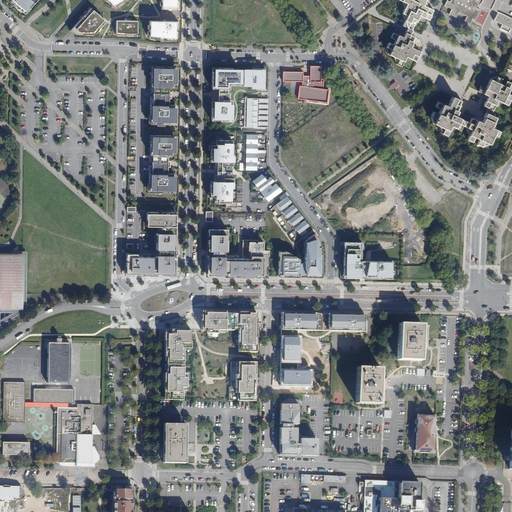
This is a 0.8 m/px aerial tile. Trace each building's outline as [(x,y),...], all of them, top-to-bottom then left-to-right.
[(10,0),(10,1),(11,2),(10,3),(12,4),(13,3),(14,5),(13,6),(15,8),(16,6),(17,7),(19,5),(21,7),(19,9),(25,14),(24,13),(30,7),(29,6),(32,2),(34,3),(36,0),(10,0)] [(177,0),(160,0),(161,9),(177,9),(177,0)] [(407,27),(412,30),(419,15),(429,20),(434,10),(424,5),(426,0),(425,0),(399,0),(406,3),(402,13),(407,15),(402,25),(407,27)] [(458,12),(467,16),(464,21),(470,24),(472,19),(475,20),(482,6),(490,10),(491,9),(498,12),(494,21),(502,25),(500,29),(508,32),(510,28),(511,29),(511,0),(451,0),(451,2),(447,0),(444,6),(451,9),(449,14),(456,17),(458,12)] [(105,22),(90,8),(70,30),(75,34),(94,34),(105,22)] [(136,36),(136,23),(115,20),(115,35),(126,35),(136,36)] [(149,21),(148,38),(161,40),(176,41),(177,22),(149,21)] [(415,61),(419,51),(410,46),(414,37),(410,35),(411,32),(412,30),(407,27),(406,30),(404,33),(402,37),(393,32),(391,37),(395,39),(393,44),(388,42),(386,47),(388,54),(398,59),(396,63),(401,66),(405,56),(415,61)] [(301,72),(281,71),(281,81),(301,82),(301,86),(298,85),(297,98),(326,102),(327,89),(322,88),(322,81),(319,81),(320,65),(309,65),(308,76),(301,76),(301,72)] [(174,67),(150,66),(150,85),(150,92),(152,92),(152,97),(149,97),(149,121),(156,121),(156,123),(170,124),(170,120),(175,120),(176,109),(174,109),(174,105),(168,105),(168,86),(172,86),(172,82),(176,82),(176,71),(174,71),(174,67)] [(228,85),(239,85),(239,71),(224,70),(224,69),(211,69),(211,88),(217,88),(217,93),(228,93),(228,85)] [(255,87),(255,90),(263,90),(263,69),(250,69),(250,71),(242,71),(242,85),(250,85),(250,87),(255,87)] [(499,83),(501,79),(497,77),(490,78),(487,83),(480,86),(478,91),(487,96),(486,98),(483,105),(487,108),(484,113),(480,121),(478,120),(471,117),(468,121),(458,116),(454,115),(461,101),(451,96),(446,105),(437,101),(435,105),(440,108),(437,112),(433,110),(430,115),(432,123),(442,128),(440,132),(444,135),(449,125),(459,129),(461,125),(470,129),(465,140),(470,142),(472,137),(478,140),(475,144),(480,146),(488,144),(493,133),(498,136),(500,131),(490,127),(495,117),(490,115),(497,100),(507,105),(509,100),(511,101),(511,95),(507,93),(511,83),(507,81),(504,86),(499,83)] [(392,89),(398,85),(395,81),(389,85),(392,89)] [(219,120),(219,122),(231,122),(231,102),(228,102),(228,97),(217,97),(217,102),(213,102),(211,102),(210,108),(210,120),(219,120)] [(244,98),(243,128),(256,128),(256,124),(258,124),(258,125),(267,125),(267,122),(258,122),(256,122),(256,118),(258,118),(258,120),(267,120),(267,116),(258,116),(256,116),(256,113),(258,113),(258,114),(267,114),(267,110),(258,110),(256,110),(256,107),(258,107),(258,108),(267,108),(267,105),(258,105),(256,105),(256,101),(258,101),(258,102),(267,103),(267,99),(258,99),(244,98)] [(244,170),(256,170),(256,135),(244,135),(244,170)] [(156,190),(156,193),(169,193),(169,190),(175,190),(175,178),(173,178),(173,174),(167,174),(167,156),(171,156),(171,151),(175,151),(175,141),(173,141),(173,136),(150,136),(150,155),(149,155),(149,162),(152,162),(152,166),(149,166),(149,190),(156,190)] [(210,181),(210,197),(230,197),(231,178),(232,178),(233,166),(231,166),(231,141),(218,141),(218,146),(210,146),(210,150),(210,161),(216,161),(216,175),(216,181),(214,181),(210,181)] [(254,186),(258,192),(273,181),(270,177),(268,178),(265,176),(263,177),(261,174),(252,181),(255,185),(254,186)] [(262,194),(267,201),(281,191),(275,183),(262,194)] [(291,232),(296,239),(306,231),(304,229),(309,225),(305,220),(300,223),(298,221),(303,217),(299,212),(294,215),(293,213),(297,210),(293,204),(288,207),(287,205),(291,202),(287,196),(272,207),(277,214),(282,211),(283,213),(279,216),(289,230),(293,227),(295,229),(291,232)] [(131,211),(131,237),(134,237),(135,211),(139,211),(139,206),(131,206),(131,211)] [(129,253),(128,273),(143,273),(146,273),(157,274),(157,273),(163,273),(163,274),(177,274),(177,255),(176,255),(176,249),(177,249),(176,223),(176,220),(176,212),(150,211),(150,225),(163,226),(163,233),(159,233),(159,249),(159,254),(129,253)] [(206,211),(205,221),(212,221),(212,219),(265,220),(265,216),(212,215),(212,211),(206,211)] [(229,276),(268,278),(268,269),(270,270),(271,252),(262,252),(263,242),(258,241),(258,240),(242,239),(242,258),(238,258),(238,256),(225,255),(225,250),(227,250),(227,229),(208,228),(209,235),(209,238),(209,249),(210,249),(209,254),(210,276),(223,276),(223,275),(229,275),(229,276)] [(279,251),(278,278),(301,279),(301,277),(306,277),(306,279),(321,279),(322,253),(320,242),(314,233),(305,240),(304,263),(303,263),(299,263),(299,258),(287,251),(279,251)] [(346,275),(346,241),(344,241),(344,277),(366,277),(366,275),(346,275)] [(392,275),(392,260),(359,260),(359,257),(361,257),(361,241),(346,241),(346,275),(366,275),(366,277),(379,277),(379,275),(392,275)] [(25,251),(10,251),(10,253),(10,255),(22,255),(22,260),(22,294),(25,294),(25,251)] [(10,253),(0,253),(0,314),(16,314),(16,310),(25,310),(25,294),(22,294),(22,260),(22,255),(10,255),(10,253)] [(240,332),(239,353),(257,353),(258,314),(204,312),(202,333),(219,334),(219,331),(240,332)] [(282,315),(282,338),(298,338),(298,332),(362,333),(363,317),(329,317),(329,318),(317,318),(317,316),(282,315)] [(422,324),(399,323),(398,360),(421,360),(422,324)] [(193,330),(167,329),(166,364),(168,364),(168,365),(167,373),(165,373),(165,392),(167,392),(166,400),(183,400),(183,390),(187,391),(187,373),(184,373),(184,365),(185,349),(192,349),(193,330)] [(48,343),(47,382),(68,383),(69,343),(48,343)] [(240,400),(256,401),(257,362),(239,362),(239,375),(237,374),(237,388),(239,388),(239,392),(240,392),(240,400)] [(380,368),(357,367),(356,403),(379,404),(380,368)] [(25,382),(3,382),(3,422),(24,422),(24,402),(25,382)] [(73,389),(33,389),(33,402),(66,403),(73,403),(73,389)] [(281,402),(280,455),(316,456),(316,438),(306,438),(302,443),(297,441),(297,424),(298,424),(299,404),(300,400),(291,398),(281,402)] [(92,405),(77,404),(77,408),(66,408),(57,407),(56,463),(58,463),(92,463),(94,463),(96,463),(97,462),(98,461),(98,460),(99,458),(99,457),(98,455),(94,446),(92,446),(92,434),(92,425),(92,405)] [(433,416),(416,415),(415,452),(415,454),(419,454),(428,454),(432,454),(432,452),(433,416)] [(186,424),(164,424),(163,463),(185,463),(186,424)] [(101,434),(95,425),(92,425),(92,434),(101,434)] [(29,442),(2,442),(2,455),(29,455),(29,442)] [(419,484),(364,482),(364,488),(362,488),(363,485),(360,485),(360,496),(361,496),(361,504),(365,504),(364,511),(307,511),(308,509),(294,509),(294,511),(407,511),(408,511),(411,511),(415,511),(418,511),(419,511),(420,502),(418,502),(419,484)] [(19,486),(0,486),(0,499),(14,500),(21,498),(24,494),(24,491),(22,488),(19,486)] [(131,511),(132,487),(117,487),(116,491),(113,491),(112,511),(131,511)]
